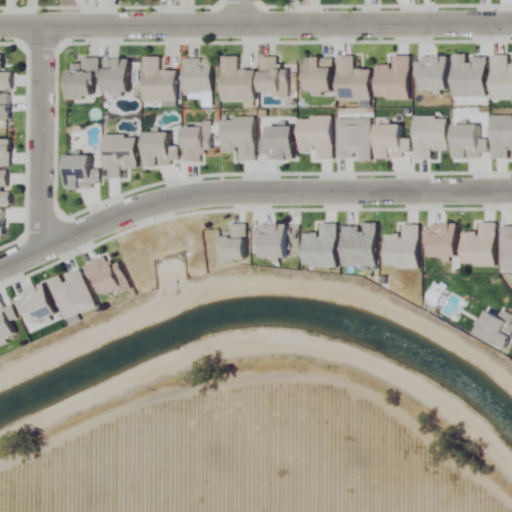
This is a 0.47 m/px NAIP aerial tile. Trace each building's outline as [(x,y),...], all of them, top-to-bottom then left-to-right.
[(224,102),(257,102),(257,69),(239,69),(239,56),(224,56),(224,102)] [(355,70),(355,56),(340,56),(340,101),(373,101),(373,70),(355,70)] [(69,99),(99,99),(100,57),(83,57),(83,64),(69,64),(69,99)] [(179,102),(179,70),(162,70),(162,57),(146,57),(146,102),(179,102)] [(290,69),(278,69),(278,57),(263,57),(263,96),(290,96),(290,69)] [(132,58),(107,58),(107,93),(132,93),(132,58)] [(214,58),(186,58),(186,94),(214,94),(214,58)] [(335,58),(309,58),(309,93),(335,93),(335,58)]
